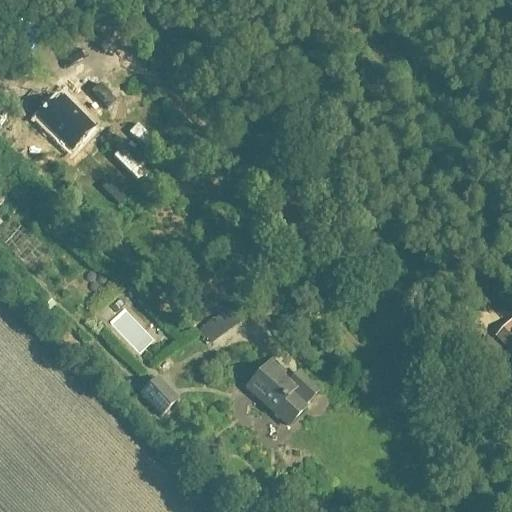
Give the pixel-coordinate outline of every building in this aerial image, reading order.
[(66,103),(44,124),(75,155),(97,134),(66,103)] [(214,344),(237,331),(228,315),(205,328),(214,344)] [(511,326),(497,341),(511,356),(511,326)] [(287,429),(305,411),(304,410),(318,395),(298,376),(289,386),(284,381),(287,378),(272,364),(247,390),(287,429)] [(177,400),(158,377),(142,391),(161,413),(177,400)]
